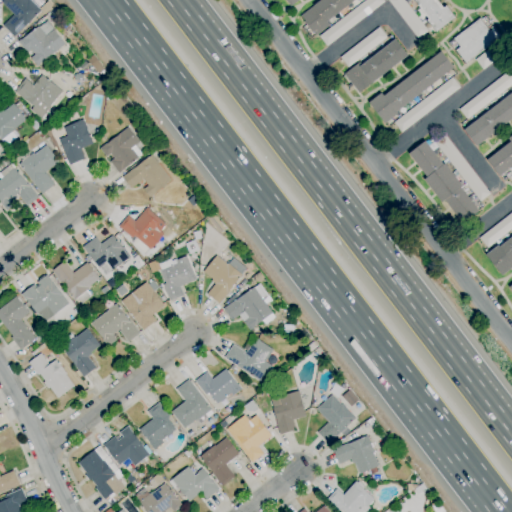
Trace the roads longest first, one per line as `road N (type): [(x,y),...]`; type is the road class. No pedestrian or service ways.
road 1 (motorway): [(106,0),(502,511)]
road 2 (motorway): [(511,435),(175,0)]
road 3 (residential): [(511,341),(250,0)]
road 4 (residential): [(41,449),(192,335)]
road 5 (residential): [(0,372),(67,511)]
